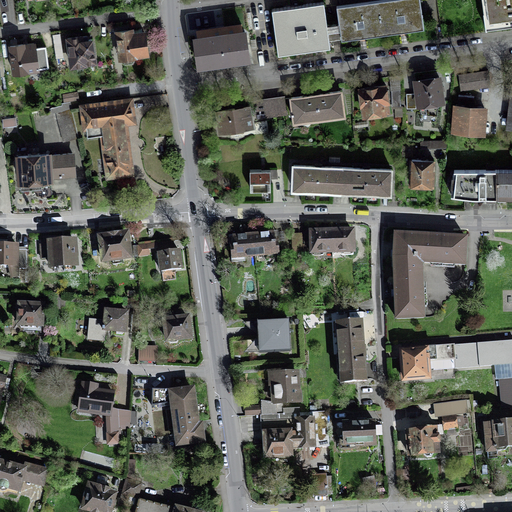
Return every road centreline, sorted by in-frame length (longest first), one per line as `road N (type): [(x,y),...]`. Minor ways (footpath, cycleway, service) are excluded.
road 1 (residential): [(181,87),(511,42)]
road 2 (residential): [(379,218),(396,511)]
road 3 (residential): [(0,355),(220,375)]
road 4 (residential): [(0,225),(198,212)]
road 5 (residential): [(198,212),(379,218)]
road 6 (residential): [(171,10),(0,33)]
road 7 (residential): [(198,212),(220,375)]
road 8 (residential): [(220,375),(239,511)]
road 9 (residential): [(379,218),(511,222)]
road 10 (residential): [(181,87),(198,212)]
